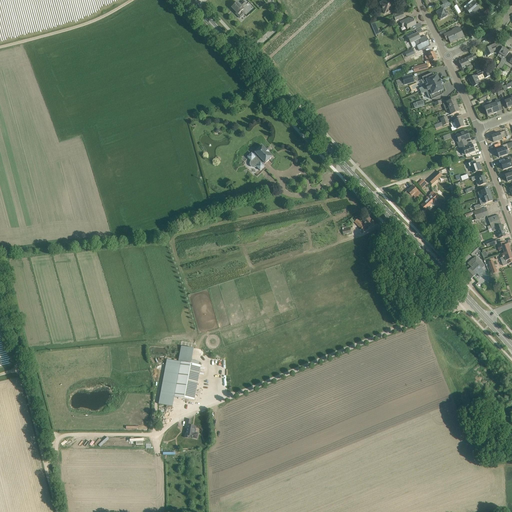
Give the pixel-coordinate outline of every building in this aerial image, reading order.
[(391,0),(387,0),(386,0),(380,3),(381,7),(381,8),(382,10),(383,10),(384,14),(393,11),(390,4),(393,2),(391,0)] [(237,3),(232,8),(235,11),(234,12),(240,18),(245,13),(243,11),(244,9),(243,8),(246,4),(243,1),(240,4),(238,2),(237,3)] [(477,6),(472,1),(464,8),(470,15),(475,11),(479,8),(478,7),(478,6),(477,6)] [(443,9),(436,13),(440,20),(447,16),(444,9),(446,8),(444,5),(442,5),(436,9),(442,6),(443,9)] [(410,19),(410,17),(400,22),(402,27),(406,26),(407,29),(410,28),(411,31),(418,29),(416,25),(415,23),(416,22),(415,21),(414,21),(413,18),(410,19)] [(464,37),(459,27),(446,34),(447,37),(445,38),(446,40),(448,39),(450,43),(464,37)] [(417,46),(428,41),(426,36),(420,39),(418,35),(418,34),(408,38),(411,43),(413,48),(417,46)] [(430,46),(428,41),(417,46),(419,50),(423,49),(430,46)] [(499,53),(499,54),(503,48),(503,47),(497,43),(489,46),(490,47),(484,50),(487,57),(493,54),(492,52),(496,50),(499,52),(499,53)] [(502,69),(505,64),(507,60),(505,59),(505,58),(509,52),(503,48),(499,54),(497,56),(502,59),(500,62),(499,65),(497,68),(502,69)] [(437,59),(432,50),(427,53),(428,55),(425,57),(426,60),(429,59),(431,62),(437,59)] [(474,54),(467,58),(471,67),(472,66),(475,64),(473,61),(477,59),(474,54)] [(471,67),(467,58),(459,62),(462,68),(462,69),(467,66),(469,70),(473,68),(472,66),(471,67)] [(427,64),(413,68),(413,70),(414,72),(414,73),(428,69),(427,64)] [(478,73),(483,70),(483,68),(481,65),(475,67),(478,73)] [(487,69),(483,70),(478,73),(477,73),(478,77),(483,75),(484,79),(491,76),(487,69)] [(432,100),(433,99),(442,95),(440,91),(443,90),(441,85),(440,80),(439,81),(437,76),(434,77),(432,73),(422,78),(424,82),(426,81),(428,85),(426,86),(428,91),(430,90),(432,94),(430,95),(432,100)] [(481,85),(477,75),(475,76),(474,76),(469,79),(470,82),(471,82),(473,87),(476,86),(477,87),(481,85)] [(400,80),(401,85),(404,84),(405,85),(414,82),(413,81),(414,81),(413,77),(412,77),(412,76),(403,78),(403,79),(400,80)] [(445,110),(447,110),(457,106),(455,99),(450,101),(443,104),(445,110)] [(492,101),(489,102),(490,105),(493,114),(499,112),(497,107),(501,106),(499,100),(495,101),(496,103),(493,104),(492,101)] [(488,106),(484,108),(487,116),(493,114),(490,105),(489,102),(486,103),(488,106)] [(459,112),(457,106),(447,110),(448,112),(450,111),(451,115),(455,113),(459,112)] [(464,127),(461,119),(454,121),(456,126),(451,128),(452,131),(457,129),(457,130),(464,127)] [(455,136),(459,146),(465,144),(464,141),(470,139),(467,132),(455,136)] [(502,140),(501,138),(505,137),(503,132),(491,136),(494,143),(502,140)] [(501,146),(503,149),(497,151),(499,158),(508,154),(507,149),(509,149),(508,148),(510,147),(511,145),(510,143),(507,144),(501,146)] [(465,144),(459,146),(461,152),(464,151),(465,155),(475,152),(472,145),(466,147),(465,144)] [(250,162),(250,163),(250,165),(250,166),(251,167),(252,168),(253,168),(255,168),(256,168),(257,167),(260,171),(265,167),(263,165),(265,164),(273,157),(269,153),(266,149),(266,150),(262,146),(254,153),(255,153),(253,155),(252,153),(247,157),(251,161),(250,162)] [(506,158),(507,161),(501,163),(503,170),(511,166),(511,164),(511,162),(511,161),(511,157),(511,156),(506,158)] [(474,173),(481,171),(479,164),(476,165),(475,161),(470,163),(467,164),(469,170),(472,169),(474,173)] [(438,172),(432,177),(428,181),(432,185),(436,182),(442,176),(438,172)] [(480,186),(486,184),(484,176),(481,177),(480,175),(471,178),(473,181),(478,180),(479,183),(476,184),(477,187),(480,186)] [(422,188),(427,184),(422,179),(417,183),(422,188)] [(407,191),(410,195),(414,199),(418,196),(420,194),(413,186),(407,191)] [(482,194),(483,198),(490,195),(488,189),(478,193),(479,196),(482,194)] [(433,193),(428,197),(433,203),(438,199),(433,193)] [(490,195),(483,198),(484,201),(481,202),(482,205),(493,201),(490,195)] [(435,206),(433,203),(428,197),(425,200),(426,202),(421,206),(425,211),(427,209),(429,211),(435,206)] [(466,218),(474,215),(476,220),(489,215),(486,208),(465,215),(466,218)] [(501,225),(498,215),(488,219),(490,226),(487,227),(489,230),(492,229),(501,225)] [(355,222),(354,222),(363,231),(367,226),(369,228),(374,223),(369,218),(364,223),(363,225),(357,219),(355,222)] [(501,225),(492,229),(493,231),(497,230),(500,239),(505,236),(501,225)] [(495,239),(486,243),(487,248),(497,244),(495,239)] [(505,245),(504,242),(497,245),(499,251),(503,250),(504,254),(511,251),(508,244),(505,245)] [(480,251),(476,247),(469,254),(472,257),(475,254),(476,255),(480,251)] [(511,254),(511,251),(504,254),(500,255),(502,259),(501,259),(503,266),(511,262),(511,254)] [(471,279),(475,276),(478,273),(481,273),(482,273),(480,271),(485,266),(475,257),(472,260),(472,259),(471,260),(468,264),(471,267),(465,273),(471,279)] [(184,363),(181,362),(174,397),(195,401),(201,366),(198,365),(184,363)] [(191,420),(187,419),(186,428),(188,428),(187,434),(185,433),(185,438),(190,439),(190,436),(193,437),(193,438),(198,439),(199,433),(195,432),(196,430),(195,430),(196,427),(190,425),(191,420)]
